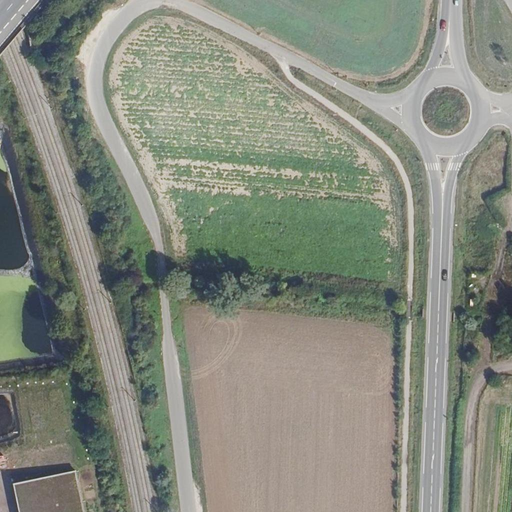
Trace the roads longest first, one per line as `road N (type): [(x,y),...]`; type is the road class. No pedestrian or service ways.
road 1 (secondary): [(443,199),(431,511)]
road 2 (track): [(481,511),(488,406),(495,397),(511,398)]
